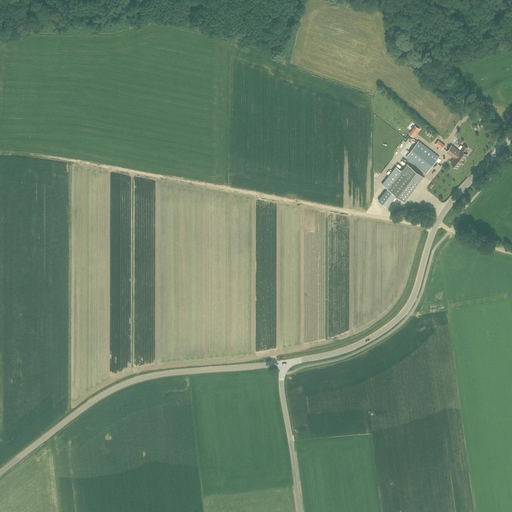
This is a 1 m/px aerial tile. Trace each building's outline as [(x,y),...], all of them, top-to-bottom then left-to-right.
[(415,125),(409,133),(414,137),(420,129),(415,125)] [(426,174),(439,157),(419,141),(406,158),(426,174)] [(452,146),(447,152),(455,158),(451,163),(457,168),(467,155),(464,153),(468,149),(464,146),(459,152),(452,146)] [(402,170),(388,188),(404,201),(424,176),(408,163),(402,170)] [(388,188),(402,170),(397,166),(383,184),(388,188)] [(387,207),(396,195),(388,189),(379,201),(387,207)]
